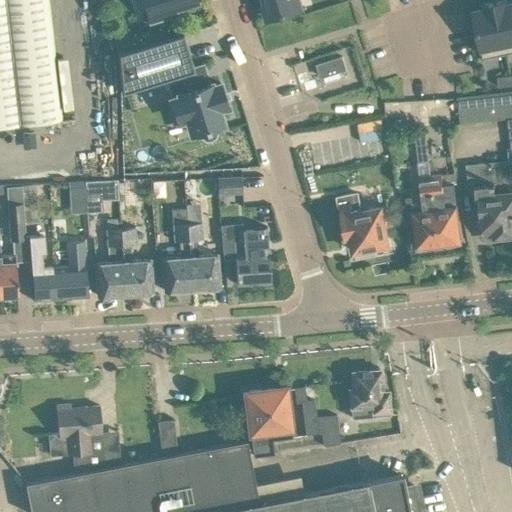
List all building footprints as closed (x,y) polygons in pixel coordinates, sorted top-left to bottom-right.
[(48,0),(0,0),(0,125),(62,118),(48,0)] [(143,0),(150,19),(168,14),(167,9),(197,0),(196,0),(143,0)] [(267,17),(303,6),(300,0),(261,0),(267,17)] [(511,1),(507,2),(506,0),(500,0),(496,1),(506,52),(511,51),(511,1)] [(483,57),(506,52),(496,1),(485,3),(485,6),(486,7),(473,9),(483,57)] [(194,66),(182,29),(117,49),(119,90),(166,76),(172,96),(171,97),(177,120),(186,117),(191,132),(199,130),(200,134),(201,136),(201,137),(202,138),(204,139),(205,140),(206,140),(208,140),(209,140),(211,140),(212,140),(213,139),(214,138),(215,137),(216,135),(217,134),(217,132),(217,131),(216,129),(215,125),(223,122),(218,107),(227,105),(220,82),(211,84),(211,82),(209,82),(203,63),(194,66)] [(342,55),(317,63),(321,76),(346,68),(342,55)] [(511,84),(511,74),(498,76),(499,86),(511,84)] [(461,122),(509,117),(511,116),(511,90),(459,97),(461,122)] [(380,116),(357,121),(361,135),(383,130),(380,116)] [(35,130),(22,131),(23,142),(35,141),(35,130)] [(435,207),(429,162),(425,133),(416,134),(420,176),(422,194),(407,196),(408,212),(413,211),(417,245),(439,242),(438,231),(440,230),(438,219),(435,219),(433,208),(435,207)] [(493,161),(467,164),(468,170),(470,190),(475,190),(475,185),(494,183),(495,190),(511,188),(511,159),(508,160),(493,161)] [(461,239),(457,204),(452,160),(429,162),(435,207),(433,208),(435,219),(438,219),(440,230),(438,231),(439,242),(461,239)] [(241,175),(217,176),(219,194),(242,192),(241,175)] [(150,181),(118,182),(119,208),(150,207),(150,181)] [(22,184),(25,220),(37,220),(35,183),(22,184)] [(511,188),(495,190),(494,183),(475,185),(475,190),(477,201),(479,200),(483,238),(497,237),(497,235),(511,233),(511,188)] [(26,237),(25,220),(22,184),(6,186),(9,238),(26,237)] [(84,185),(85,211),(102,210),(101,184),(84,185)] [(71,212),(85,211),(84,185),(69,186),(71,212)] [(389,243),(385,224),(382,205),(361,209),(358,192),(338,196),(346,235),(347,235),(346,234),(350,233),(354,250),(389,243)] [(192,287),(188,221),(186,221),(185,206),(171,207),(174,240),(179,239),(180,255),(162,256),(165,289),(192,287)] [(217,252),(197,254),(196,238),(203,238),(201,220),(188,221),(192,287),(220,285),(217,252)] [(150,257),(131,259),(130,244),(136,243),(134,225),(121,226),(125,292),(153,290),(150,257)] [(98,294),(125,292),(121,226),(105,228),(107,260),(95,261),(98,294)] [(235,252),(236,264),(237,284),(271,282),(267,226),(242,227),(244,251),(235,252)] [(56,298),(53,265),(43,266),(42,250),(47,249),(45,233),(29,234),(34,299),(56,298)] [(56,298),(61,297),(88,295),(84,239),(67,240),(69,264),(53,265),(56,298)] [(1,253),(0,242),(0,293),(18,292),(15,252),(1,253)] [(382,390),(380,368),(352,371),(353,388),(349,388),(352,417),(390,414),(388,390),(382,390)] [(292,435),(288,404),(285,384),(245,389),(251,438),(253,454),(274,452),(273,438),(292,435)] [(318,432),(316,415),(313,385),(295,387),(297,401),(302,400),(306,433),(318,432)] [(59,432),(50,433),(52,454),(73,453),(74,468),(120,459),(120,451),(104,452),(100,404),(71,407),(70,403),(56,404),(59,432)] [(316,415),(318,432),(322,432),(324,443),(340,441),(337,414),(316,415)] [(174,418),(157,420),(158,421),(162,451),(161,451),(162,452),(178,450),(178,449),(177,449),(173,420),(174,419),(174,418)] [(247,439),(26,482),(31,511),(42,511),(107,500),(109,511),(409,511),(418,509),(413,483),(404,485),(401,473),(259,501),(247,439)]
